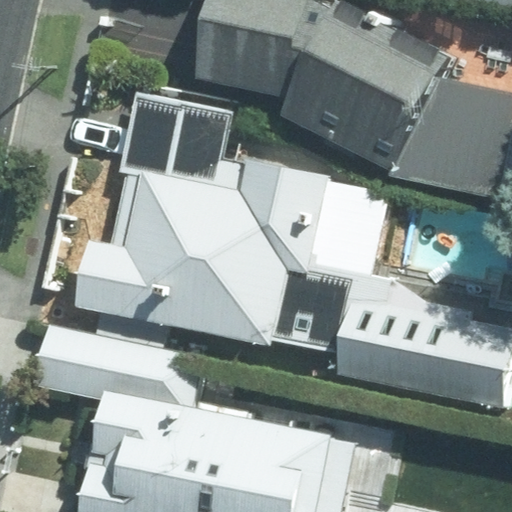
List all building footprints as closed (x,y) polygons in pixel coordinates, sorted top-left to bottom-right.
[(293,134),(408,189),(464,79),(353,22),(349,30),(328,18),(329,0),(242,0),(220,100),(308,116),(293,134)] [(246,124),(146,106),(131,185),(136,186),(122,262),(102,259),(89,329),(287,365),(288,356),(350,368),(346,390),(511,420),(511,335),(395,314),(399,293),(327,280),(344,190),(237,170),(246,124)] [(60,337),(47,400),(120,415),(121,411),(202,427),(214,368),(60,337)] [(202,427),(121,411),(120,415),(100,511),(335,511),(346,456),(202,427)] [(511,511),(511,504),(479,499),(477,511),(511,511)]
